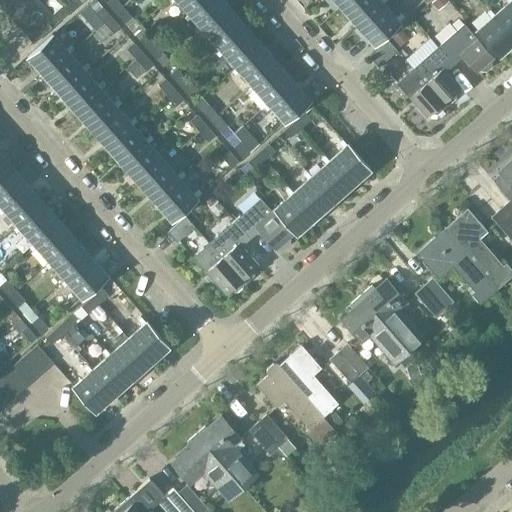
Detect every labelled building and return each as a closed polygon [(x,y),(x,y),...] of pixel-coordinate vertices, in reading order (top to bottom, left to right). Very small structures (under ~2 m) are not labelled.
[(0,0),(0,6),(2,9),(11,0),(0,0)] [(11,0),(2,9),(10,17),(27,2),(25,0),(11,0)] [(76,0),(70,0),(63,6),(69,13),(80,4),(76,0)] [(95,0),(92,0),(87,5),(95,14),(104,24),(111,18),(102,8),(95,0)] [(110,0),(107,4),(116,14),(123,8),(116,0),(110,0)] [(178,0),(190,13),(204,0),(178,0)] [(204,0),(190,13),(206,31),(229,10),(220,0),(204,0)] [(350,0),(344,6),(359,24),(382,4),(379,0),(350,0)] [(447,0),(434,0),(432,2),(439,11),(450,2),(447,0)] [(10,17),(17,26),(35,11),(27,2),(10,17)] [(511,2),(496,16),(511,34),(511,2)] [(382,4),(359,24),(376,42),(399,22),(382,4)] [(69,13),(63,6),(53,16),(59,22),(69,13)] [(123,8),(116,14),(125,24),(132,18),(123,8)] [(206,31),(222,49),(245,28),(229,10),(206,31)] [(17,26),(25,35),(42,20),(35,11),(17,26)] [(511,42),(511,34),(496,16),(477,32),(497,55),(511,42)] [(111,18),(104,24),(111,32),(113,35),(120,29),(111,18)] [(42,20),(25,35),(33,44),(51,29),(42,20)] [(464,23),(396,83),(426,117),(431,114),(437,114),(456,98),(456,91),(460,88),(446,71),(463,56),(477,73),(480,70),(486,71),(491,67),(492,60),(494,58),(464,23)] [(104,24),(92,34),(100,42),(111,32),(104,24)] [(222,49),(238,67),(261,46),(245,28),(222,49)] [(400,29),(390,38),(399,48),(409,40),(400,29)] [(138,39),(148,50),(155,44),(145,33),(138,39)] [(29,57),(45,75),(68,55),(52,36),(29,57)] [(369,56),(378,67),(397,50),(388,40),(369,56)] [(127,50),(136,60),(143,54),(134,44),(127,50)] [(155,44),(148,50),(157,60),(164,54),(155,44)] [(238,67),(254,85),(277,64),(261,46),(238,67)] [(143,54),(136,60),(145,71),(152,65),(143,54)] [(45,75),(61,93),(84,73),(68,55),(45,75)] [(254,85),(270,103),(293,82),(277,64),(254,85)] [(170,75),(179,86),(186,79),(177,69),(170,75)] [(61,93),(77,111),(100,91),(84,73),(61,93)] [(186,79),(179,86),(188,96),(195,90),(186,79)] [(159,86),(168,96),(175,90),(166,80),(159,86)] [(293,82),(270,103),(286,121),(309,101),(293,82)] [(175,90),(168,96),(177,106),(184,100),(175,90)] [(77,111),(93,129),(116,109),(100,91),(77,111)] [(202,111),(211,122),(218,115),(209,105),(202,111)] [(93,129),(109,147),(132,127),(116,109),(93,129)] [(305,112),(295,121),(301,128),(311,119),(305,112)] [(190,122),(200,132),(206,126),(197,115),(190,122)] [(218,115),(211,122),(220,132),(227,126),(218,115)] [(301,128),(295,121),(285,130),(291,137),(301,128)] [(206,126),(200,132),(209,143),(216,136),(206,126)] [(109,147),(125,165),(148,144),(132,127),(109,147)] [(241,141),(234,147),(244,158),(251,152),(241,141)] [(148,144),(125,165),(141,183),(164,162),(171,156),(163,147),(156,153),(148,144)] [(269,144),(259,153),(265,160),(275,151),(269,144)] [(347,145),(329,161),(350,185),(368,169),(347,145)] [(222,158),(232,169),(239,162),(229,152),(222,158)] [(265,160),(259,153),(248,162),(254,169),(265,160)] [(0,178),(11,168),(0,155),(0,178)] [(511,198),(500,209),(511,222),(511,159),(499,171),(502,174),(496,180),(511,198)] [(329,161),(311,177),(332,201),(350,185),(329,161)] [(141,183),(156,201),(180,180),(164,162),(141,183)] [(0,178),(0,201),(4,206),(27,186),(11,168),(0,178)] [(311,177),(294,193),(314,216),(332,201),(311,177)] [(180,180),(156,201),(173,219),(196,199),(180,180)] [(4,206),(20,224),(43,204),(27,186),(4,206)] [(211,193),(203,200),(209,206),(217,200),(211,193)] [(314,216),(294,193),(275,209),(296,233),(314,216)] [(290,237),(293,235),(260,198),(192,257),(225,294),(229,291),(236,291),(254,275),(254,269),(258,265),(242,245),(258,231),(275,250),(278,248),(285,248),(290,244),(290,237)] [(20,224),(36,242),(59,222),(43,204),(20,224)] [(458,221),(448,230),(498,288),(511,275),(511,267),(507,262),(504,265),(480,238),(488,231),(468,208),(455,218),(458,221)] [(511,222),(500,209),(491,216),(511,239),(511,222)] [(167,231),(167,232),(176,242),(194,226),(185,216),(167,231)] [(36,242),(52,260),(75,240),(59,222),(36,242)] [(481,303),(498,288),(448,230),(438,239),(435,236),(422,247),(417,253),(439,278),(453,265),(472,286),(468,289),(481,303)] [(52,260),(67,279),(90,258),(75,240),(52,260)] [(90,258),(67,279),(84,297),(107,277),(90,258)] [(433,277),(424,284),(445,308),(454,301),(433,277)] [(377,292),(367,301),(409,350),(424,337),(399,308),(406,302),(386,279),(374,290),(377,292)] [(0,286),(0,287),(9,297),(16,291),(6,281),(0,286)] [(445,308),(424,284),(415,292),(436,316),(445,308)] [(103,288),(93,297),(99,304),(109,295),(103,288)] [(16,291),(9,297),(18,308),(25,302),(16,291)] [(99,304),(93,297),(82,306),(88,313),(99,304)] [(4,301),(0,304),(0,309),(7,318),(13,312),(4,301)] [(409,350),(367,301),(356,310),(353,307),(341,318),(361,341),(370,334),(395,362),(409,350)] [(39,318),(32,324),(41,334),(48,328),(39,318)] [(67,319),(56,329),(62,336),(73,327),(67,319)] [(147,323),(129,339),(149,362),(168,346),(147,323)] [(21,333),(30,343),(36,338),(27,328),(21,333)] [(62,336),(56,329),(46,338),(52,345),(62,336)] [(121,346),(111,355),(131,378),(149,362),(129,339),(122,331),(114,338),(121,346)] [(347,343),(339,351),(360,374),(368,367),(347,343)] [(37,345),(28,353),(44,371),(53,363),(37,345)] [(301,345),(279,364),(323,415),(338,403),(313,374),(321,367),(301,345)] [(360,374),(339,351),(330,359),(351,382),(360,374)] [(28,353),(19,361),(35,379),(44,371),(28,353)] [(102,362),(93,371),(113,394),(131,378),(111,355),(102,362)] [(19,361),(11,368),(26,386),(35,379),(19,361)] [(323,415),(279,364),(278,364),(277,362),(274,362),(273,362),(266,368),(266,370),(266,372),(267,374),(256,384),(276,406),(284,400),(308,427),(305,430),(318,445),(335,430),(323,416),(323,415)] [(417,364),(406,367),(409,378),(421,375),(417,364)] [(11,368),(2,376),(17,394),(26,386),(11,368)] [(113,394),(93,371),(74,387),(94,410),(113,394)] [(2,376),(0,377),(0,392),(8,402),(17,394),(2,376)] [(0,392),(0,408),(8,402),(0,392)] [(334,411),(327,417),(334,426),(341,420),(334,411)] [(266,414),(258,421),(279,445),(287,437),(266,414)] [(205,424),(196,432),(243,486),(257,474),(232,445),(240,438),(220,415),(209,425),(205,424)] [(279,445),(258,421),(249,429),(270,453),(279,445)] [(243,486),(196,432),(187,440),(187,445),(175,455),(178,457),(171,463),(189,483),(204,470),(229,498),(243,486)] [(287,437),(279,445),(287,454),(296,447),(287,437)] [(145,511),(165,495),(150,478),(110,511),(145,511)] [(177,492),(195,511),(202,511),(208,507),(187,484),(177,492)]
